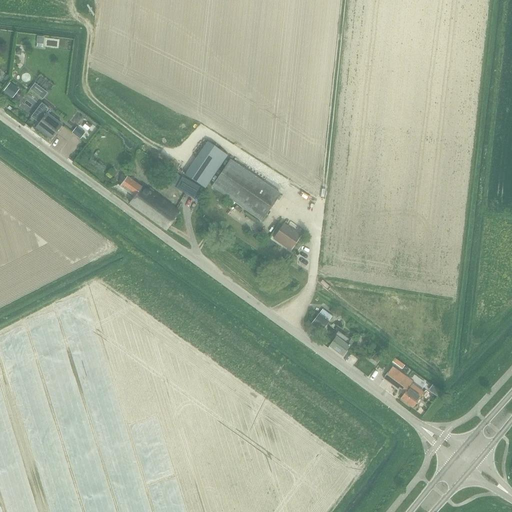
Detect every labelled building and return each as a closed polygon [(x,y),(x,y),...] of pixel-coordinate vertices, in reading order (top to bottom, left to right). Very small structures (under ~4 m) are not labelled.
[(10,83),(2,93),(8,97),(15,87),(10,83)] [(35,83),(30,89),(43,99),(48,93),(35,83)] [(31,117),(39,123),(36,127),(51,139),(62,125),(47,114),(50,110),(42,103),(31,117)] [(76,127),(72,133),(80,139),(85,134),(76,127)] [(207,142),(184,176),(204,190),(227,156),(207,142)] [(262,220),(281,193),(231,159),(213,186),(262,220)] [(176,188),(193,199),(200,188),(170,170),(163,183),(175,190),(176,188)] [(128,176),(120,186),(135,197),(131,203),(166,229),(180,211),(144,185),(142,187),(128,176)] [(284,224),(274,238),(291,249),(301,235),(284,224)] [(314,320),(312,324),(321,331),(328,321),(319,314),(314,320)] [(333,342),(330,346),(333,349),(339,353),(342,356),(353,342),(351,340),(350,340),(338,331),(335,336),(336,337),(333,342)] [(376,354),(372,359),(377,363),(381,358),(376,354)] [(393,361),(392,362),(402,369),(403,368),(404,366),(395,358),(393,361)] [(400,399),(413,408),(424,392),(412,383),(413,382),(392,367),(384,379),(399,390),(401,387),(406,391),(400,399)]
